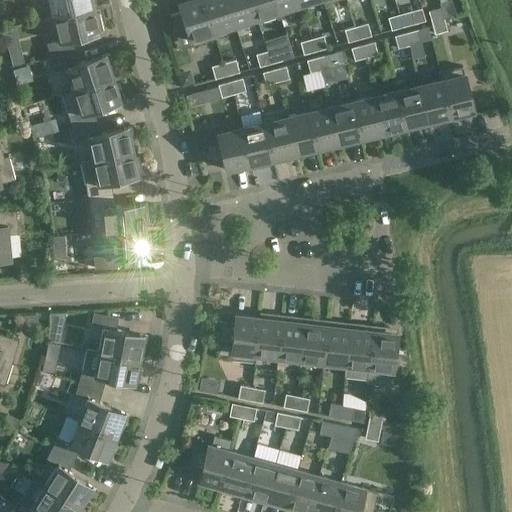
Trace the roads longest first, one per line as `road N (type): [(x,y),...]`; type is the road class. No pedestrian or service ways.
road 1 (residential): [(183,285),(170,151),(129,0)]
road 2 (residential): [(219,275),(368,285),(379,276),(381,173)]
road 3 (residential): [(381,173),(223,215),(219,275)]
road 4 (residential): [(127,497),(162,420),(183,285)]
road 5 (residential): [(0,295),(183,285)]
